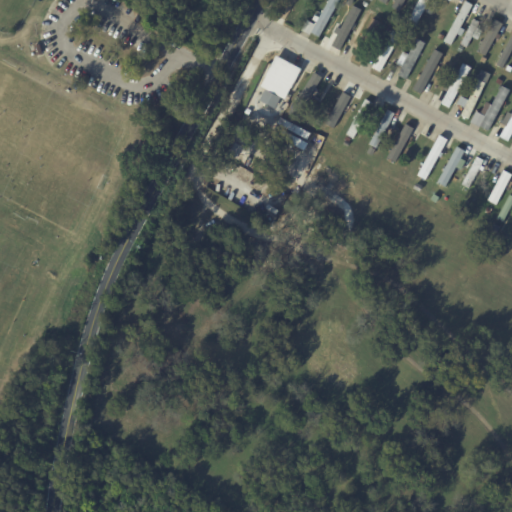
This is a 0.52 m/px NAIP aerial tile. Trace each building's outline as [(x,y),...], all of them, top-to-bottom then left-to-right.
[(338,0),(318,37),(311,33),(328,0),(338,0)] [(406,0),(398,17),(389,13),(395,0),(406,0)] [(427,0),(414,25),(406,21),(417,0),(427,0)] [(464,2),(471,5),(460,27),(464,30),(461,36),(456,34),(450,46),(443,43),(464,2)] [(360,9),(339,50),(331,45),(337,34),(332,31),(339,18),(344,21),(352,5),(360,9)] [(427,6),(433,10),(430,15),(424,11),(427,6)] [(364,9),(372,12),(368,20),(360,17),(364,9)] [(380,20),(359,60),(351,56),(372,16),(380,20)] [(504,22),(483,63),(475,58),(496,18),(504,22)] [(301,31),(300,30),(305,20),(312,24),(307,34),(301,31)] [(477,21),(479,23),(476,28),(482,31),(477,40),(472,37),(467,48),(460,45),(473,20),(477,21)] [(394,45),(380,72),(373,69),(378,58),(374,56),(378,48),(383,50),(394,29),(401,32),(394,45)] [(511,56),(508,55),(500,70),(493,67),(511,29),(511,56)] [(425,43),(406,79),(397,75),(403,64),(398,62),(403,52),(409,55),(417,39),(425,43)] [(22,44),(31,49),(29,55),(19,51),(22,44)] [(43,54),(44,55),(38,57),(34,47),(40,45),(43,54)] [(444,49),(423,89),(414,85),(435,45),(444,49)] [(281,56),(305,69),(295,88),(293,87),(287,99),(264,86),(281,56)] [(441,60),(446,63),(443,68),(438,65),(441,60)] [(440,105),(462,64),(470,69),(448,109),(440,105)] [(480,70),(490,74),(486,83),(476,79),(480,70)] [(312,72),(325,81),(302,120),(288,112),(311,72),(312,72)] [(484,83),(467,119),(460,115),(464,107),(456,104),(460,97),(467,101),(477,80),(484,83)] [(332,86),(337,89),(334,96),(329,93),(332,86)] [(509,90),(487,130),(480,126),(502,86),(509,90)] [(351,104),(339,131),(332,127),(335,120),(329,118),(332,112),(337,114),(343,100),(351,104)] [(366,100),(372,104),(354,139),(347,135),(365,100),(366,100)] [(488,105),(483,114),(478,112),(483,102),(488,105)] [(320,109),(326,113),(323,120),(316,116),(320,109)] [(511,132),(507,141),(499,136),(506,125),(502,123),(509,109),(511,110),(511,132)] [(394,116),(376,149),(369,145),(387,110),(395,114),(394,116)] [(482,116),(477,125),(469,120),(474,111),(482,116)] [(414,123),(416,124),(410,136),(414,138),(409,147),(405,145),(395,163),(387,159),(409,120),(414,123)] [(321,126),(318,133),(310,129),(313,122),(321,126)] [(276,128),(309,145),(305,151),(273,135),(276,128)] [(272,143),(309,156),(307,162),(301,160),(301,161),(269,150),(272,143)] [(462,146),(466,148),(444,189),(436,184),(459,144),(462,146)] [(440,148),(444,150),(441,155),(443,156),(441,160),(439,159),(428,179),(420,175),(425,168),(420,165),(423,160),(428,163),(437,146),(440,148)] [(482,165),(488,168),(483,177),(476,173),(468,189),(462,185),(477,157),(483,160),(481,164),(482,165)] [(255,170),(260,160),(265,162),(267,159),(292,173),(284,187),(268,178),(267,179),(254,172),(255,170)] [(511,175),(511,176),(497,205),(488,200),(503,172),(511,175)] [(511,204),(508,212),(503,209),(511,191),(511,204)] [(488,206),(493,210),(489,215),(484,212),(488,206)]
